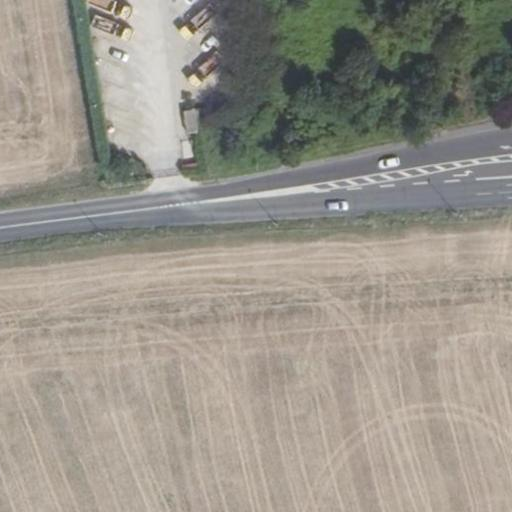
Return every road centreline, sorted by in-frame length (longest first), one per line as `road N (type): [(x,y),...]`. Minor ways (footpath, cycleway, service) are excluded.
road 1 (secondary): [(511,140),(105,214)]
road 2 (secondary): [(105,214),(511,191)]
